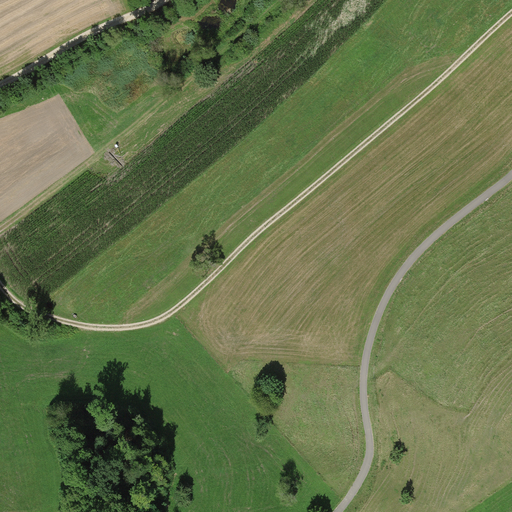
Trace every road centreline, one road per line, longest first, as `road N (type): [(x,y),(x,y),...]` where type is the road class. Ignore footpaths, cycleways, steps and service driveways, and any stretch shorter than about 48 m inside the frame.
road 1 (track): [(511,12),(158,319),(126,328),(46,318),(23,310),(0,287)]
road 2 (track): [(0,230),(282,0)]
